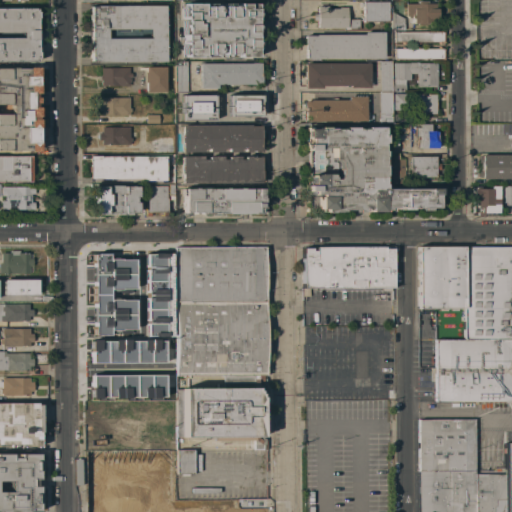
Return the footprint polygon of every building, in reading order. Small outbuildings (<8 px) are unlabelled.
[(362,1),(387,1),(387,21),(380,21),(380,24),(377,24),(377,21),(362,21),(360,21),(360,17),(362,17),(362,7),(360,7),(360,3),(362,3),(362,1)] [(416,25),(416,23),(412,24),(412,18),(410,18),(410,16),(405,16),(405,4),(416,3),(416,1),(425,1),(425,4),(434,3),(434,8),(436,8),(436,18),(432,18),(432,23),(425,23),(426,24),(416,25)] [(254,7),(256,7),(257,18),(254,18),(254,21),(257,20),(257,33),(254,33),(254,44),(256,44),(257,54),(254,54),(254,56),(237,57),(237,45),(234,45),(234,53),(231,57),(222,57),(222,44),(216,45),(216,54),(213,57),(204,57),(204,45),(201,45),(201,57),(184,57),(184,55),(181,55),(182,45),(184,45),(184,40),(182,40),(182,35),(181,21),(183,21),(183,17),(181,17),(181,6),(184,6),(184,4),(201,4),(201,17),(204,17),(204,4),(213,4),(213,5),(215,6),(216,7),(216,9),(217,9),(217,12),(216,12),(216,17),(222,16),(221,4),(230,4),(234,7),(234,17),(237,17),(236,4),(254,3),(254,7)] [(94,61),(90,61),(90,6),(94,6),(163,6),(164,61),(94,62),(94,61)] [(327,6),(327,8),(338,8),(338,7),(346,7),(346,19),(358,19),(358,29),(343,29),(343,28),(317,28),(317,20),(313,20),(312,14),(317,14),(317,6),(327,6)] [(0,8),(32,8),(32,9),(34,9),(34,11),(36,11),(36,18),(35,18),(35,52),(36,52),(36,58),(34,58),(34,60),(33,61),(0,61),(0,8)] [(402,30),(391,30),(391,12),(402,18),(402,30)] [(443,31),(443,41),(440,42),(440,44),(432,44),(432,42),(405,42),(405,44),(400,44),(400,42),(393,42),(393,32),(443,31)] [(314,36),(314,34),(363,35),(363,32),(382,32),(382,59),(304,58),(304,50),(303,50),(303,36),(314,36)] [(393,59),(393,48),(400,48),(400,46),(404,47),(404,48),(443,48),(443,59),(393,59)] [(390,91),(390,92),(378,92),(378,61),(390,61),(390,79),(391,79),(391,91),(390,91)] [(175,92),(173,92),(173,62),(185,62),(186,93),(175,93),(175,92)] [(391,79),(392,79),(392,63),(408,63),(408,62),(417,62),(417,63),(435,63),(435,76),(436,76),(436,86),(435,86),(435,87),(417,87),(417,85),(415,85),(415,73),(408,73),(408,80),(407,80),(407,81),(405,81),(405,79),(403,79),(403,84),(404,84),(404,91),(391,91),(391,79)] [(259,63),(259,72),(260,72),(260,83),(254,83),(254,84),(216,84),(216,88),(199,88),(199,63),(259,63)] [(368,63),(368,87),(349,87),(349,86),(321,86),(321,88),(304,88),(304,63),(368,63)] [(8,151),(8,150),(0,150),(0,67),(15,67),(15,69),(26,69),(26,67),(36,67),(36,78),(36,84),(37,84),(37,117),(35,117),(35,119),(37,119),(37,151),(27,151),(27,150),(15,150),(15,151),(8,151)] [(128,67),(128,73),(130,73),(130,77),(128,77),(128,79),(130,79),(130,82),(128,82),(128,85),(100,85),(100,80),(99,80),(99,75),(100,75),(100,68),(128,67)] [(164,92),(145,92),(145,82),(143,82),(143,72),(145,72),(145,67),(164,67),(164,92)] [(392,122),(391,122),(391,123),(378,123),(378,92),(390,92),(390,114),(391,114),(392,122)] [(193,93),(193,123),(179,123),(179,122),(175,122),(175,93),(186,93),(193,93)] [(231,93),(239,93),(239,94),(251,94),(251,116),(212,116),(212,112),(206,112),(206,104),(219,104),(218,93),(231,93)] [(392,110),(392,93),(406,93),(406,110),(392,110)] [(435,94),(435,97),(436,97),(436,100),(434,100),(434,114),(427,114),(427,112),(424,112),(424,116),(421,116),(421,114),(413,114),(413,94),(421,94),(421,96),(427,96),(427,94),(435,94)] [(211,95),(179,96),(180,111),(185,111),(185,118),(191,118),(191,112),(198,112),(198,120),(211,120),(211,95)] [(365,121),(304,121),(304,112),(303,112),(303,101),(309,101),(309,100),(347,100),(347,96),(365,96),(365,121)] [(128,97),(128,108),(130,108),(130,112),(128,112),(128,115),(100,115),(100,111),(97,111),(97,103),(101,103),(100,97),(128,97)] [(404,114),(404,122),(392,122),(391,114),(404,114)] [(158,115),(158,123),(145,123),(145,115),(158,115)] [(418,148),(418,136),(414,136),(413,128),(418,128),(418,124),(429,124),(429,131),(436,131),(436,138),(436,148),(418,148)] [(260,125),(260,152),(243,152),(243,149),(239,149),(239,152),(227,152),(227,149),(221,149),(221,152),(207,152),(207,149),(201,149),(201,151),(181,151),(180,151),(180,134),(181,134),(181,125),(260,125)] [(100,127),(128,127),(128,137),(131,137),(131,142),(128,142),(128,145),(100,145),(100,140),(97,140),(97,133),(100,133),(100,127)] [(436,189),(436,194),(435,194),(435,208),(427,208),(427,210),(420,210),(420,208),(409,208),(409,210),(397,210),(397,208),(394,208),(386,208),(386,210),(381,210),(381,212),(367,212),(367,210),(363,210),(360,210),(360,212),(354,212),(354,210),(340,210),(340,212),(336,212),(329,212),(329,213),(324,213),(324,212),(305,212),(305,175),(307,175),(307,150),(305,150),(305,128),(317,128),(317,127),(326,127),(326,128),(332,128),(332,129),(340,129),(340,130),(343,129),(343,127),(354,127),(354,128),(357,128),(357,129),(364,129),(364,127),(381,127),(381,134),(383,134),(383,143),(380,143),(380,151),(382,151),(382,156),(381,156),(381,165),(382,165),(382,176),(381,176),(381,184),(382,184),(382,189),(436,189)] [(172,137),(172,153),(149,153),(149,141),(157,138),(156,137),(158,136),(159,137),(161,137),(172,137)] [(404,153),(392,153),(392,137),(396,137),(396,141),(404,141),(404,153)] [(403,167),(404,167),(404,170),(403,170),(403,184),(392,184),(392,154),(397,154),(397,159),(403,159),(403,167)] [(511,155),(511,162),(511,171),(511,179),(481,178),(481,177),(478,177),(478,171),(480,171),(480,160),(480,155),(511,155)] [(0,156),(30,156),(30,182),(0,182),(0,156)] [(88,179),(88,156),(99,156),(99,157),(164,156),(164,180),(143,180),(143,179),(88,179)] [(201,156),(201,159),(207,159),(207,156),(221,156),(221,159),(227,159),(227,156),(239,156),(239,159),(244,159),(244,156),(260,156),(260,182),(181,183),(181,156),(201,156)] [(439,170),(434,170),(435,177),(422,177),(422,180),(415,180),(415,177),(410,177),(409,157),(434,156),(435,163),(439,163),(439,170)] [(167,186),(167,184),(173,184),(173,195),(174,195),(174,210),(166,210),(166,215),(162,215),(162,213),(149,212),(149,216),(144,216),(144,198),(145,198),(145,186),(167,186)] [(135,197),(133,197),(133,198),(133,201),(134,201),(134,202),(135,202),(135,213),(128,213),(128,215),(122,215),(122,213),(120,213),(120,215),(115,215),(115,213),(111,213),(111,215),(98,215),(98,213),(94,213),(93,186),(104,186),(104,185),(120,185),(120,186),(135,186),(135,197)] [(497,213),(489,213),(489,215),(476,215),(476,213),(472,213),(472,187),(479,187),(479,186),(497,186),(497,213)] [(511,186),(511,206),(501,206),(501,186),(511,186)] [(0,187),(33,187),(33,194),(30,194),(30,202),(33,202),(33,209),(0,209),(0,200),(4,200),(4,196),(0,196),(0,187)] [(261,188),(261,214),(216,214),(216,212),(212,212),(212,214),(200,214),(200,213),(198,213),(198,212),(194,212),(194,213),(191,213),(191,212),(182,212),(182,195),(180,196),(180,189),(261,188)] [(392,288),(302,288),(302,248),(310,248),(310,251),(313,251),(313,248),(383,247),(383,249),(391,249),(392,288)] [(462,309),(417,309),(417,247),(511,247),(511,339),(510,339),(462,339),(462,309)] [(175,327),(175,249),(263,248),(265,376),(262,376),(262,379),(264,379),(264,399),(264,408),(259,408),(259,437),(265,440),(265,449),(253,449),(253,445),(252,445),(252,439),(176,437),(176,389),(216,388),(216,383),(221,383),(221,376),(176,376),(176,351),(175,351),(175,327)] [(28,273),(0,273),(0,253),(8,253),(8,251),(18,251),(18,253),(28,253),(28,254),(32,254),(32,258),(31,258),(31,266),(32,266),(32,272),(28,272),(28,273)] [(89,253),(90,337),(108,337),(107,330),(132,330),(131,299),(107,299),(107,291),(131,290),(131,258),(108,259),(107,252),(89,253)] [(142,253),(142,339),(167,339),(166,253),(142,253)] [(0,279),(28,279),(28,286),(31,286),(31,294),(28,294),(28,297),(0,297),(0,279)] [(0,304),(28,304),(28,309),(31,309),(31,316),(28,316),(28,321),(0,321),(0,304)] [(1,328),(28,328),(28,334),(32,334),(32,342),(28,342),(28,346),(1,346),(1,344),(0,344),(0,339),(1,339),(1,336),(0,336),(0,331),(1,331),(1,328)] [(510,339),(510,401),(433,401),(433,339),(462,339),(510,339)] [(88,341),(88,363),(161,362),(161,341),(88,341)] [(0,352),(5,352),(5,353),(28,353),(28,359),(32,359),(32,366),(28,366),(28,370),(6,370),(0,370),(0,352)] [(89,375),(89,396),(161,396),(161,375),(89,375)] [(1,378),(29,378),(29,382),(32,382),(32,391),(29,391),(29,396),(1,396),(1,394),(0,394),(0,382),(1,382),(1,378)] [(102,420),(102,415),(99,416),(99,407),(102,407),(102,402),(130,402),(130,406),(133,406),(133,409),(136,409),(136,419),(130,419),(130,420),(102,420)] [(0,403),(35,403),(35,404),(39,404),(39,432),(38,432),(38,447),(26,447),(26,444),(0,444),(0,403)] [(472,421),(473,474),(503,474),(503,443),(511,443),(511,511),(418,511),(418,421),(472,421)] [(102,445),(102,441),(98,441),(98,431),(102,431),(102,427),(135,427),(135,426),(148,426),(148,437),(148,439),(145,439),(145,443),(134,443),(134,442),(131,442),(131,443),(130,443),(130,445),(102,445)] [(161,441),(161,445),(163,445),(163,450),(148,450),(148,441),(161,441)] [(192,450),(192,474),(176,474),(175,450),(192,450)] [(0,511),(0,454),(37,454),(37,462),(39,462),(39,471),(37,471),(37,475),(37,494),(39,494),(39,500),(39,505),(37,505),(37,511),(0,511)] [(85,500),(85,511),(263,511),(264,498),(85,500)]
